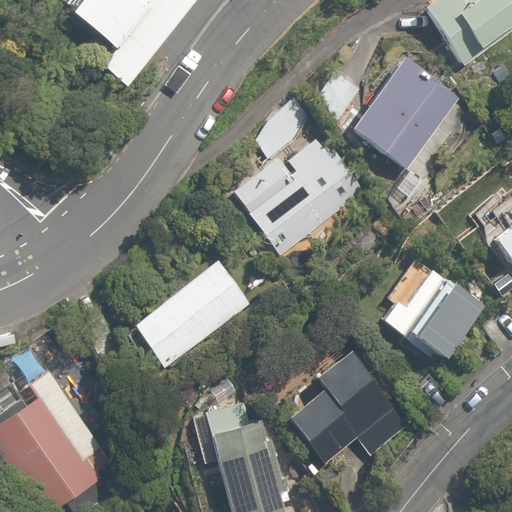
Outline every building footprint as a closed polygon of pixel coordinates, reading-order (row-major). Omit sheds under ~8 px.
[(132,66),(180,0),(78,0),(66,17),(132,66)] [(511,32),(511,0),(436,0),(423,9),(464,67),(511,32)] [(459,99),(403,61),(351,131),(407,171),(459,99)] [(511,75),(504,66),(494,74),(501,83),(511,75)] [(248,216),(279,256),(364,188),(333,150),(326,155),(316,140),(287,163),(295,173),(290,176),(277,159),(234,193),(249,214),(248,216)] [(511,227),(494,241),(511,265),(511,227)] [(164,369),(249,305),(217,261),(133,328),(164,369)] [(484,306),(431,269),(404,308),(395,302),(381,322),(432,357),(435,352),(447,360),(484,306)] [(97,444),(23,345),(5,358),(27,388),(0,407),(0,461),(37,511),(40,511),(94,472),(81,456),(97,444)] [(409,426),(350,353),(316,380),(325,391),(288,421),(325,466),(356,441),(370,458),(409,426)] [(232,511),(283,511),(279,496),(291,492),(287,480),(283,481),(272,441),(266,443),(260,423),(249,426),(243,404),(205,415),(232,511)]
